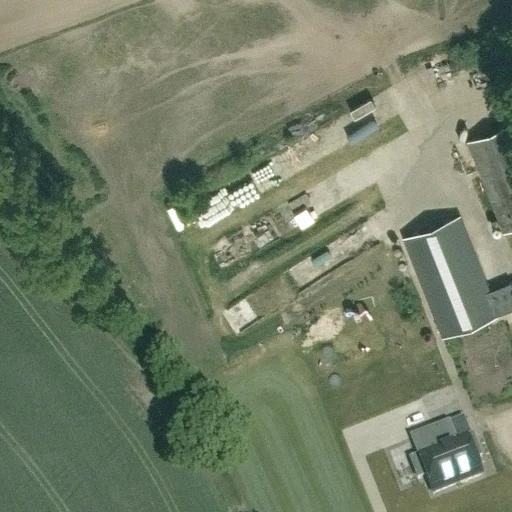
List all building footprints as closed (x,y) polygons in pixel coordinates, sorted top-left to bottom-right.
[(511,226),(511,123),(465,143),(501,231),(511,226)] [(396,173),(413,157),(402,146),(385,161),(396,173)] [(255,194),(279,182),(271,167),(248,179),(255,194)] [(223,190),(243,181),(241,177),(190,199),(199,219),(230,206),(223,190)] [(364,220),(387,208),(381,197),(358,209),(364,220)] [(511,281),(488,290),(460,215),(403,236),(440,337),(511,310),(511,281)] [(307,285),(294,265),(242,301),(256,320),(307,285)] [(432,493),(481,474),(475,459),(480,457),(472,436),(456,442),(448,423),(410,438),(418,457),(409,461),(417,479),(425,476),(432,493)]
